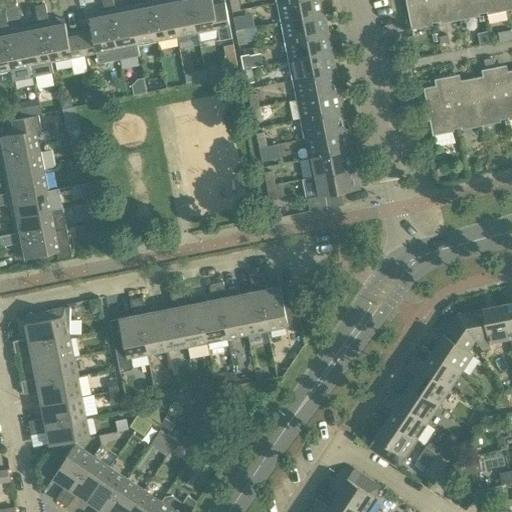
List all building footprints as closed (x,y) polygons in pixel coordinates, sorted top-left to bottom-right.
[(169,0),(159,0),(154,1),(149,2),(157,42),(177,38),(169,0)] [(169,0),(177,38),(197,34),(190,0),(169,0)] [(190,0),(197,34),(216,30),(219,41),(231,38),(223,0),(214,0),(212,0),(211,0),(190,0)] [(237,0),(229,0),(232,12),(239,11),(237,0)] [(319,0),(293,0),(279,3),(283,22),(322,14),(319,0)] [(405,0),(413,35),(414,35),(413,27),(436,22),(431,0),(405,0)] [(431,0),(436,22),(459,18),(455,0),(431,0)] [(455,0),(459,18),(483,13),(480,0),(455,0)] [(480,0),(483,13),(506,9),(504,0),(480,0)] [(144,3),(129,6),(137,46),(157,42),(149,2),(144,3)] [(45,5),(34,7),(36,16),(47,14),(45,5)] [(114,9),(109,10),(119,61),(139,56),(137,46),(129,6),(114,9)] [(91,28),(79,31),(84,56),(98,53),(101,64),(105,63),(107,70),(119,67),(118,61),(119,61),(109,10),(103,11),(96,13),(97,17),(89,18),(91,28)] [(322,14),(283,22),(287,42),(326,34),(322,14)] [(241,17),(233,18),(236,32),(243,30),(241,17)] [(48,22),(44,23),(51,62),(52,62),(84,56),(79,31),(68,33),(66,23),(59,25),(58,20),(48,22)] [(38,24),(23,27),(31,66),(33,66),(35,76),(54,72),(52,62),(51,62),(44,23),(38,24)] [(23,27),(9,30),(4,31),(11,70),(31,66),(23,27)] [(243,30),(236,32),(239,45),(246,44),(243,30)] [(0,72),(11,70),(4,31),(0,31),(0,72)] [(326,34),(287,42),(291,61),(330,53),(326,34)] [(330,53),(291,61),(295,80),(334,73),(330,53)] [(248,56),(241,57),(244,70),(251,69),(248,56)] [(502,67),(494,69),(504,120),(511,118),(511,71),(503,73),(502,67)] [(251,69),(244,70),(246,84),(254,82),(251,69)] [(487,77),(471,80),(480,125),(504,120),(494,69),(486,70),(487,77)] [(206,80),(205,71),(195,73),(196,82),(206,80)] [(334,73),(295,80),(298,100),(338,92),(334,73)] [(455,77),(447,78),(457,130),(480,125),(471,80),(456,83),(455,77)] [(440,86),(423,89),(434,142),(435,142),(434,134),(457,130),(447,78),(439,80),(440,86)] [(338,92),(298,100),(302,119),(342,111),(338,92)] [(256,95),(249,96),(252,110),(259,108),(256,95)] [(27,99),(31,115),(40,113),(37,97),(27,99)] [(259,108),(252,110),(254,123),(262,122),(259,108)] [(342,111),(302,119),(306,139),(346,131),(342,111)] [(2,145),(0,145),(0,155),(1,159),(40,151),(37,137),(42,136),(38,116),(8,122),(11,136),(1,138),(2,145)] [(346,131),(306,139),(310,158),(350,150),(346,131)] [(264,134),(257,135),(259,149),(267,147),(264,134)] [(267,147),(259,149),(262,162),(269,161),(267,147)] [(350,150),(310,158),(314,178),(354,170),(350,150)] [(1,159),(2,164),(5,179),(44,171),(40,151),(1,159)] [(318,197),(306,199),(309,212),(344,205),(341,193),(358,190),(354,170),(314,178),(318,197)] [(44,171),(5,179),(8,193),(9,199),(48,191),(44,171)] [(272,172),(264,174),(267,187),(274,186),(272,172)] [(274,186),(267,187),(270,201),(277,199),(274,186)] [(9,199),(10,204),(13,219),(62,210),(58,189),(48,191),(9,199)] [(13,219),(15,233),(17,239),(66,229),(62,210),(13,219)] [(66,229),(17,239),(18,244),(19,253),(24,252),(25,259),(56,253),(57,260),(72,257),(66,229)] [(7,235),(0,236),(0,247),(9,246),(7,235)] [(263,274),(249,276),(251,284),(264,282),(263,274)] [(223,282),(209,284),(211,292),(225,290),(223,282)] [(280,287),(266,289),(259,291),(267,331),(300,324),(293,290),(281,293),(280,287)] [(183,290),(170,292),(171,300),(185,298),(183,290)] [(259,291),(253,292),(239,295),(247,335),(267,331),(259,291)] [(226,298),(219,299),(227,339),(247,335),(239,295),(226,298)] [(143,298),(130,300),(131,308),(144,306),(143,298)] [(213,300),(199,303),(207,343),(227,339),(219,299),(213,300)] [(511,302),(503,304),(510,339),(511,347),(511,302)] [(186,306),(179,307),(187,347),(207,343),(199,303),(186,306)] [(458,314),(476,340),(482,350),(490,349),(489,344),(510,339),(503,304),(458,314)] [(29,323),(25,324),(28,338),(30,345),(70,337),(69,333),(67,307),(27,315),(29,323)] [(173,308),(159,311),(167,351),(187,347),(179,307),(173,308)] [(159,311),(146,314),(139,315),(147,355),(167,351),(159,311)] [(458,314),(432,352),(461,372),(473,354),(469,351),(476,340),(458,314)] [(139,315),(133,316),(110,321),(120,372),(131,370),(133,367),(131,358),(147,355),(139,315)] [(30,345),(31,351),(34,365),(74,357),(70,337),(30,345)] [(21,340),(12,341),(15,355),(24,353),(21,340)] [(414,356),(410,362),(450,388),(461,372),(432,352),(425,363),(414,356)] [(34,365),(36,378),(38,385),(78,377),(74,357),(34,365)] [(410,362),(406,368),(417,375),(409,386),(438,406),(450,388),(410,362)] [(78,377),(38,385),(39,391),(42,405),(82,397),(78,377)] [(29,379),(20,381),(23,395),(32,393),(29,379)] [(118,390),(116,380),(108,382),(110,391),(118,390)] [(391,390),(387,396),(427,423),(438,406),(409,386),(402,397),(391,390)] [(109,391),(111,402),(120,401),(118,390),(110,391),(109,391)] [(387,396),(383,402),(394,409),(387,420),(416,440),(427,423),(387,396)] [(82,397),(42,405),(45,418),(46,425),(86,417),(82,397)] [(136,429),(143,419),(137,415),(130,425),(136,429)] [(86,417),(46,425),(47,431),(50,446),(90,438),(86,417)] [(117,432),(128,430),(126,419),(115,421),(117,432)] [(136,429),(145,435),(151,424),(143,419),(136,429)] [(37,420),(28,421),(31,435),(40,433),(37,420)] [(416,440),(387,420),(368,447),(398,467),(416,440)] [(168,455),(177,441),(160,430),(151,443),(168,455)] [(53,478),(65,487),(70,490),(93,456),(75,444),(53,478)] [(456,458),(448,471),(467,483),(474,472),(481,470),(477,453),(456,458)] [(437,454),(425,473),(435,480),(448,461),(437,454)] [(70,490),(76,494),(87,502),(110,468),(93,456),(70,490)] [(110,468),(87,502),(99,509),(102,511),(104,511),(127,479),(110,468)] [(354,469),(336,496),(358,511),(367,511),(377,498),(374,496),(381,487),(354,469)] [(8,471),(0,472),(0,479),(1,484),(10,482),(8,471)] [(127,479),(104,511),(129,511),(144,490),(127,479)] [(129,511),(153,511),(161,501),(144,490),(129,511)] [(61,493),(56,500),(67,507),(71,500),(61,493)] [(153,511),(191,511),(198,502),(189,496),(184,504),(172,497),(166,498),(163,503),(161,501),(153,511)] [(318,500),(314,506),(323,511),(358,511),(336,496),(328,507),(318,500)]
